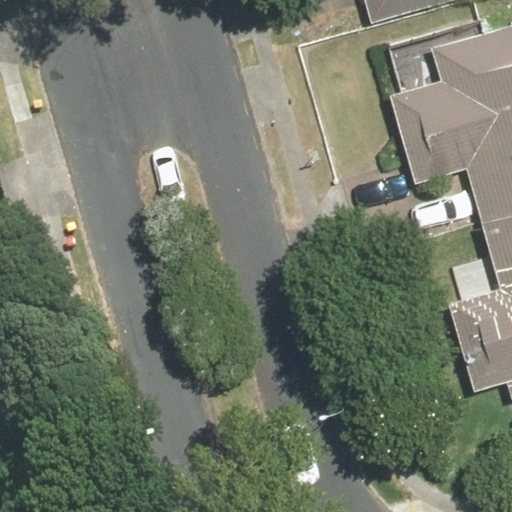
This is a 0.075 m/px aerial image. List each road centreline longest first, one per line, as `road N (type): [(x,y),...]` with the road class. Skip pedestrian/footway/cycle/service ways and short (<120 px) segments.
road 1 (tertiary): [(204,56),(336,511)]
road 2 (tertiary): [(196,511),(80,92)]
road 3 (tertiary): [(80,92),(204,56)]
